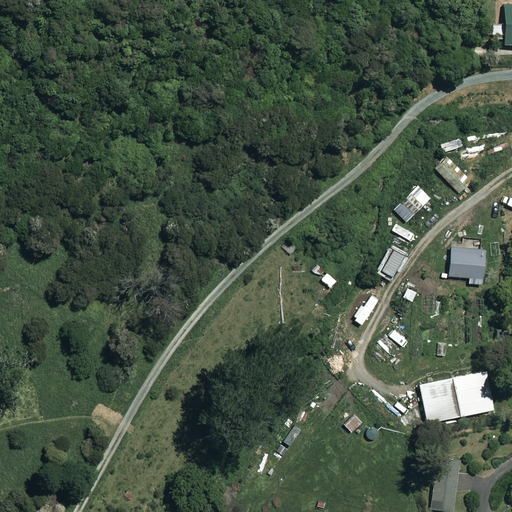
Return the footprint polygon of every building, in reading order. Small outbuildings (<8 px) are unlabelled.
[(459,143),(440,144),(441,154),(460,153),(459,143)] [(448,156),(434,170),(459,195),(473,181),(448,156)] [(418,187),(394,211),(408,224),(432,201),(418,187)] [(290,239),(283,247),(292,255),(299,248),(290,239)] [(476,252),(476,249),(452,248),(451,278),(454,278),(470,279),(469,285),(482,285),(482,279),(485,279),(486,266),(486,252),(476,252)] [(369,300),(350,313),(356,322),(375,309),(369,300)] [(449,318),(441,318),(441,339),(449,339),(449,318)] [(481,375),(418,383),(420,401),(405,403),(408,425),(416,424),(494,414),(488,374),(481,375)] [(361,424),(354,417),(344,426),(351,433),(361,424)] [(459,463),(436,460),(431,510),(443,511),(445,511),(453,511),(456,491),(459,463)]
